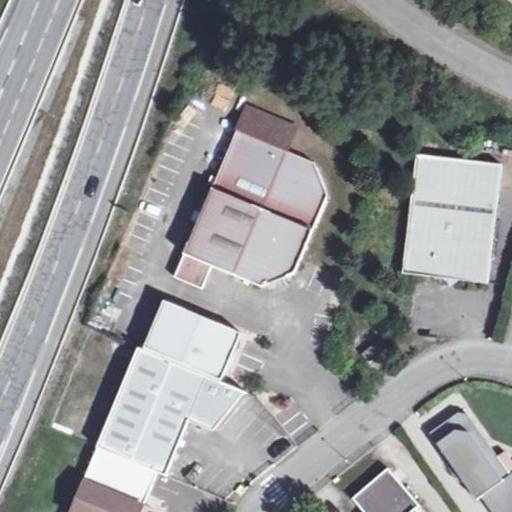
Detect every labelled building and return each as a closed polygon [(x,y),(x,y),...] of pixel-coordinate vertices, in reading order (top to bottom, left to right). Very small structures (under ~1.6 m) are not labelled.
[(292,129),(242,108),(233,131),(283,152),(292,129)] [(323,195),(313,164),(283,152),(233,131),(171,277),(200,289),(210,266),(262,287),(289,275),(323,195)] [(489,285),(506,170),(422,157),(404,277),(448,283),(488,289),(489,285)] [(162,301),(142,348),(213,378),(233,330),(162,301)] [(365,361),(380,349),(361,327),(346,339),(365,361)] [(213,378),(142,348),(137,346),(94,448),(150,471),(159,475),(182,420),(205,428),(238,388),(213,378)] [(511,511),(511,464),(511,465),(506,468),(493,451),(490,453),(461,411),(451,409),(423,429),(470,494),(475,490),(491,511),(511,511)] [(150,471),(94,448),(68,511),(133,511),(136,508),(150,471)] [(498,448),(493,451),(506,468),(511,465),(498,448)] [(359,511),(412,511),(409,507),(412,503),(382,467),(363,482),(346,497),(359,511)]
